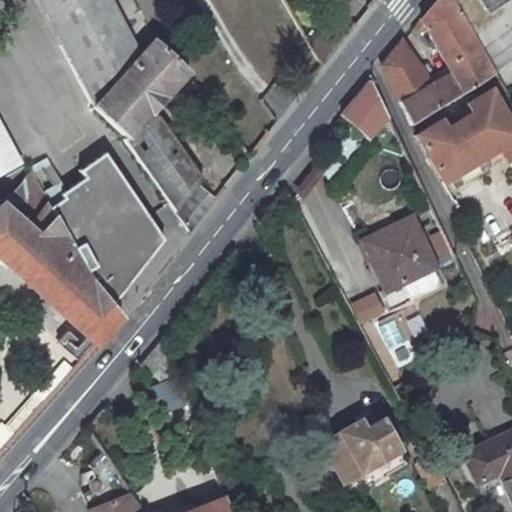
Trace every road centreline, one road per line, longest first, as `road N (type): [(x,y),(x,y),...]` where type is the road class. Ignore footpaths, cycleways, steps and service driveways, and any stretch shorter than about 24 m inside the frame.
road 1 (secondary): [(364,43),(0,480)]
road 2 (residential): [(364,43),(498,329)]
road 3 (unknown): [(288,136),(192,0)]
